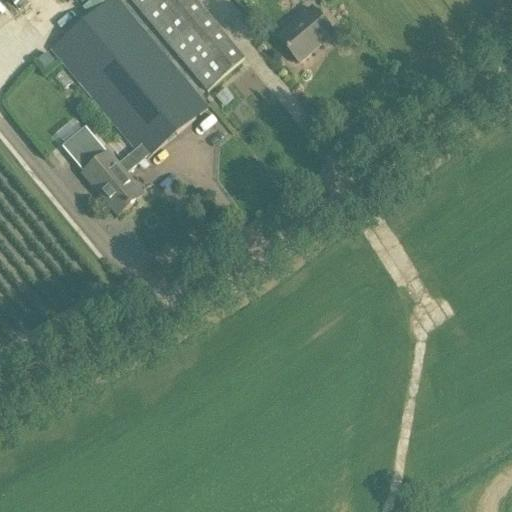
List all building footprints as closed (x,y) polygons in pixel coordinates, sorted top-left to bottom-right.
[(6,0),(16,10),(27,0),(6,0)] [(113,0),(52,52),(136,153),(144,163),(208,111),(114,0),(113,0)] [(193,0),(131,0),(130,2),(208,94),(245,63),(218,29),(193,0)] [(299,66),(334,37),(313,11),(277,40),(299,66)] [(118,220),(141,201),(124,179),(144,163),(136,153),(116,169),(85,130),(62,149),(83,175),(81,176),(118,220)]
